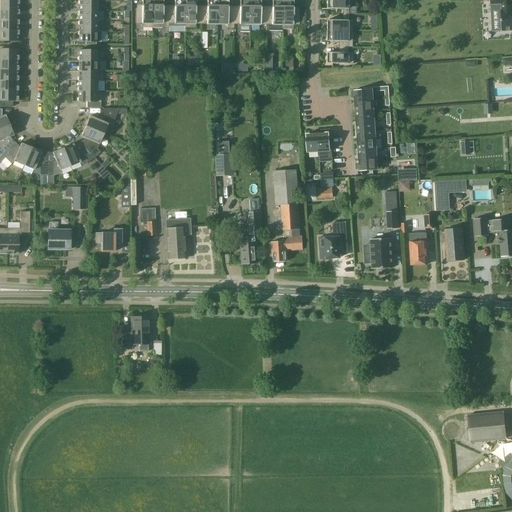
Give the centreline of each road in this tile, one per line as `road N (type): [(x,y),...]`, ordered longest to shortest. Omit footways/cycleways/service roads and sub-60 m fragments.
road 1 (tertiary): [(511,308),(21,290)]
road 2 (track): [(424,423),(380,402),(87,401),(54,412),(27,437),(14,468),(16,511)]
road 3 (residential): [(33,0),(33,125),(43,136),(61,126),(62,0)]
road 4 (residential): [(347,174),(343,114),(314,104),(312,0)]
